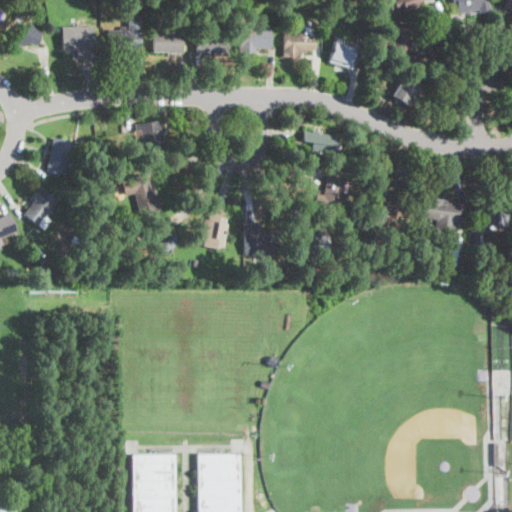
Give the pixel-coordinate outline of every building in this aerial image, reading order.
[(419,0),(411,3),(414,9),(404,13),(401,6),(395,8),(391,0),(419,0)] [(486,0),(489,10),(478,12),(477,9),(458,13),(456,4),(452,5),(451,0),(486,0)] [(511,0),(511,10),(502,7),(504,0),(511,0)] [(269,23),(269,30),(270,30),(270,48),(255,47),(255,52),(238,52),(238,30),(248,30),(248,26),(255,26),(255,30),(260,30),(260,23),(269,23)] [(416,50),(414,61),(391,58),(396,23),(407,25),(407,29),(413,29),(410,49),(416,50)] [(38,40),(36,46),(25,43),(24,47),(14,44),(20,24),(41,30),(38,40)] [(183,24),(182,43),(182,53),(152,52),(153,31),(175,31),(175,24),(183,24)] [(92,27),(92,41),(96,40),(96,58),(76,58),(76,49),(61,49),(61,26),(92,26),(92,27)] [(139,30),(139,46),(139,48),(127,48),(127,51),(107,51),(107,30),(120,30),(120,27),(125,27),(125,30),(139,30)] [(227,33),(226,55),(208,55),(208,53),(195,52),(196,32),(227,33)] [(288,34),(297,35),(297,32),(309,33),(309,35),(315,35),(315,50),(305,50),(305,53),(299,53),(299,57),(282,56),(282,32),(288,32),(288,34)] [(349,58),(347,67),(327,62),(332,41),(353,46),(349,58)] [(414,87),(404,104),(390,96),(392,92),(403,74),(417,82),(414,87)] [(159,120),(161,132),(163,151),(143,154),(140,130),(136,130),(135,123),(159,120)] [(318,130),(318,133),(335,135),(333,156),(309,153),(310,144),(301,143),(302,130),(311,131),(311,129),(318,130)] [(64,170),(64,174),(46,170),(53,137),(70,141),(64,170)] [(151,193),(151,195),(156,194),(160,210),(139,215),(129,177),(145,173),(151,193)] [(344,177),(341,189),(336,211),(312,205),(315,193),(322,194),(326,176),(332,177),(333,174),(344,177)] [(59,201),(49,215),(46,213),(44,216),(50,221),(43,230),(22,214),(32,202),(28,199),(38,185),(59,201)] [(392,214),(372,214),(373,196),(392,197),(392,214)] [(454,222),(453,222),(452,231),(438,230),(437,238),(430,237),(430,229),(434,229),(435,219),(422,217),(424,197),(446,199),(445,202),(456,203),(454,222)] [(481,226),(481,208),(507,208),(507,226),(481,226)] [(219,214),(217,222),(227,224),(222,250),(202,246),(206,226),(203,225),(203,224),(204,219),(207,219),(209,212),(219,214)] [(0,216),(7,214),(14,231),(0,235),(0,216)] [(250,255),(243,256),(242,221),(260,220),(260,228),(272,229),(276,255),(250,255)] [(319,222),(329,239),(301,255),(289,234),(304,226),(306,230),(319,222)] [(177,242),(164,255),(146,236),(158,224),(177,242)] [(482,249),(473,249),(473,232),(482,232),(482,249)] [(46,274),(45,276),(36,268),(43,261),(51,269),(46,274)] [(269,381),(267,387),(259,385),(261,379),(269,381)] [(132,511),(132,455),(172,454),(172,511),(132,511)] [(197,511),(197,454),(225,454),(238,454),(238,511),(197,511)] [(25,492),(0,492),(0,482),(25,482),(25,492)] [(0,511),(14,511),(14,504),(0,503),(0,511)]
